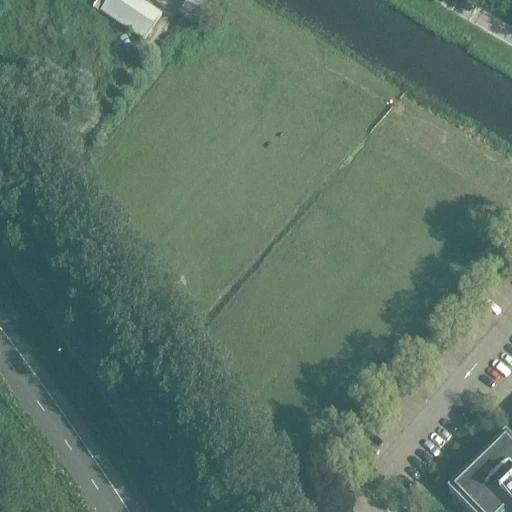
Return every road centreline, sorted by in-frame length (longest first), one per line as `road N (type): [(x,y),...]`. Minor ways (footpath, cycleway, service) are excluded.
road 1 (secondary): [(194,511),(94,363),(0,245)]
road 2 (motorway): [(110,511),(0,352)]
